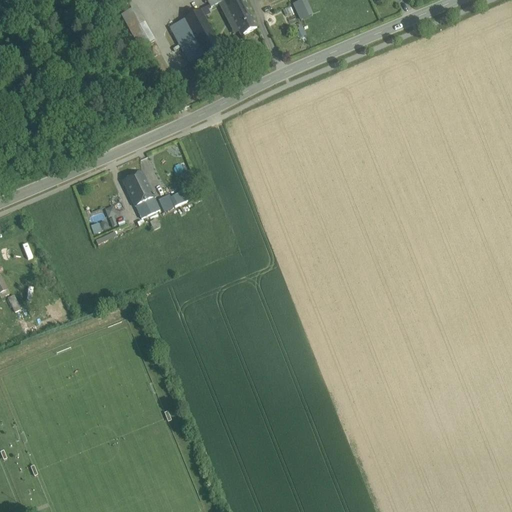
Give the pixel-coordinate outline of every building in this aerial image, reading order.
[(222,0),(206,0),(211,9),(224,3),(222,0)] [(227,9),(243,1),(241,0),(222,0),(224,3),(227,9)] [(306,0),(303,0),(293,5),(300,21),(314,15),(306,0)] [(241,38),(257,30),(243,1),(227,9),(241,38)] [(167,2),(157,7),(164,20),(165,19),(170,29),(179,24),(167,2)] [(132,13),(122,18),(130,33),(140,27),(132,13)] [(201,13),(186,21),(205,56),(220,49),(201,13)] [(205,56),(186,21),(179,24),(170,29),(184,54),(190,65),(205,56)] [(184,54),(176,59),(181,69),(190,65),(184,54)] [(142,174),(124,183),(135,208),(154,199),(142,174)] [(182,192),(159,202),(164,214),(187,204),(182,192)] [(154,199),(135,208),(142,220),(160,212),(154,199)] [(108,219),(117,216),(114,207),(105,210),(108,219)] [(99,226),(104,233),(115,226),(111,219),(99,226)] [(99,224),(91,227),(94,236),(102,233),(99,224)] [(8,291),(2,280),(0,280),(0,296),(1,299),(9,296),(7,292),(8,291)] [(14,296),(8,299),(15,313),(21,310),(14,296)] [(43,327),(46,326),(46,328),(54,326),(52,320),(42,322),(43,327)]
